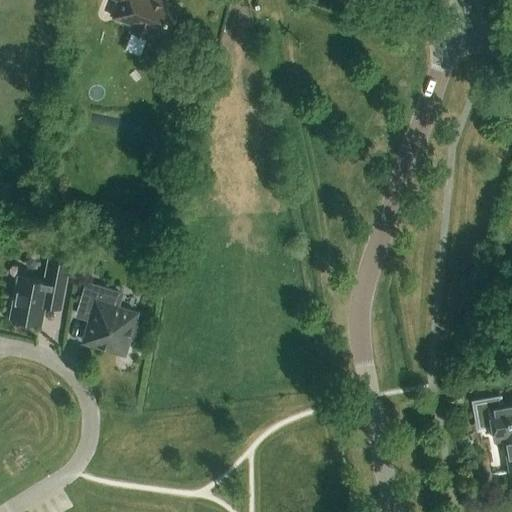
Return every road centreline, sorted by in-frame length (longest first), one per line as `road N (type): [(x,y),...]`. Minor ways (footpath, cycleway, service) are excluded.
road 1 (unclassified): [(389,511),(361,322),(365,283),(454,33)]
road 2 (residential): [(7,511),(73,468),(86,428),(81,390),(60,364),(0,348)]
